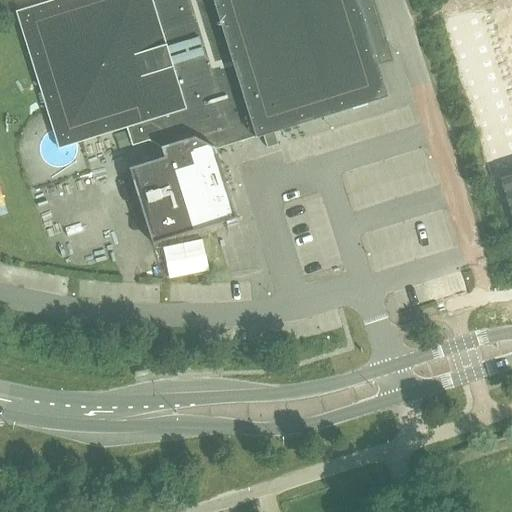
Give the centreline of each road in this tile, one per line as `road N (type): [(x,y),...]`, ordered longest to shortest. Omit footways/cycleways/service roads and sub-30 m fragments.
road 1 (unclassified): [(0,294),(95,313),(190,316),(262,312),(364,288),(394,368)]
road 2 (secondary): [(66,414),(125,425),(268,430),(311,426),(405,397)]
road 3 (secondary): [(394,368),(320,392),(66,414)]
road 4 (unclassified): [(202,511),(421,441)]
road 5 (secondary): [(511,334),(394,368)]
